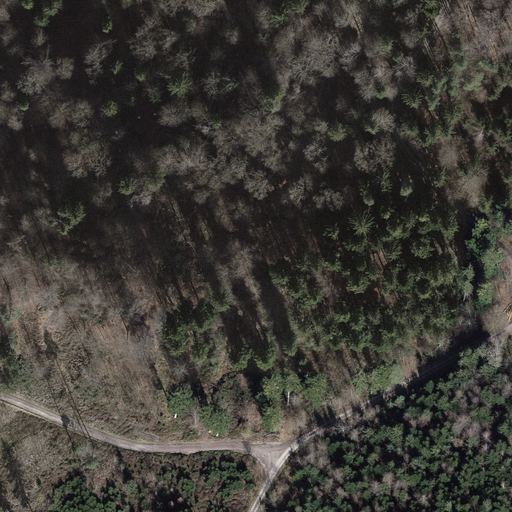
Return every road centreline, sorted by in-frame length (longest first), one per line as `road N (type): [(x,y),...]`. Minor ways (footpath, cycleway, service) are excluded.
road 1 (track): [(511,328),(317,432),(285,459),(255,511)]
road 2 (track): [(511,263),(407,150),(398,125),(403,87),(445,0)]
road 3 (track): [(0,392),(20,390),(107,435),(173,449),(255,447),(285,459)]
road 4 (track): [(0,117),(41,127),(154,102),(189,82),(226,0)]
